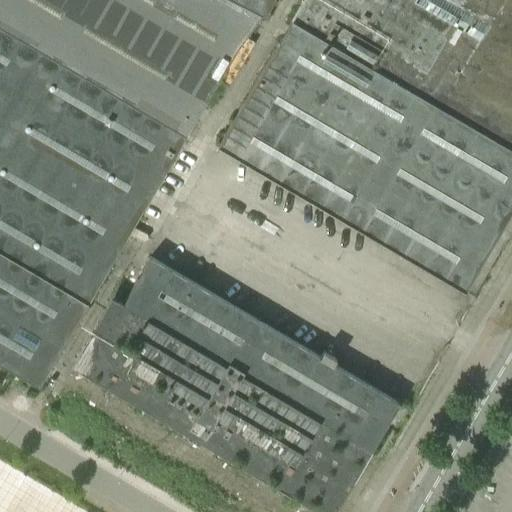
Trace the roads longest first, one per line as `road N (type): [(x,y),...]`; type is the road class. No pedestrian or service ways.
road 1 (tertiary): [(412,511),(511,345)]
road 2 (unclassified): [(138,511),(0,428)]
